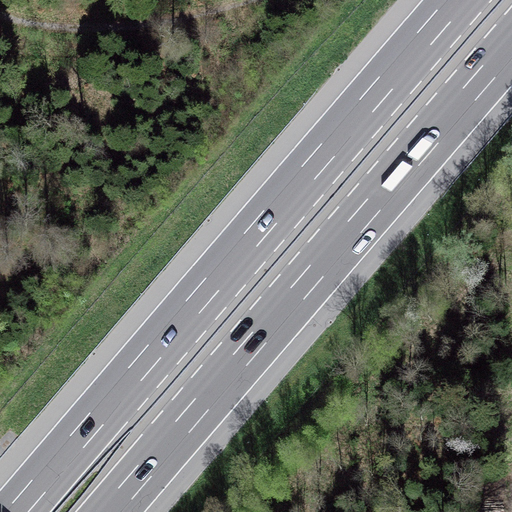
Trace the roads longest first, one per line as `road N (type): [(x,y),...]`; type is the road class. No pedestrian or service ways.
road 1 (motorway): [(457,0),(17,511)]
road 2 (motorway): [(110,511),(511,44)]
road 3 (track): [(0,13),(22,23),(94,29),(252,0)]
